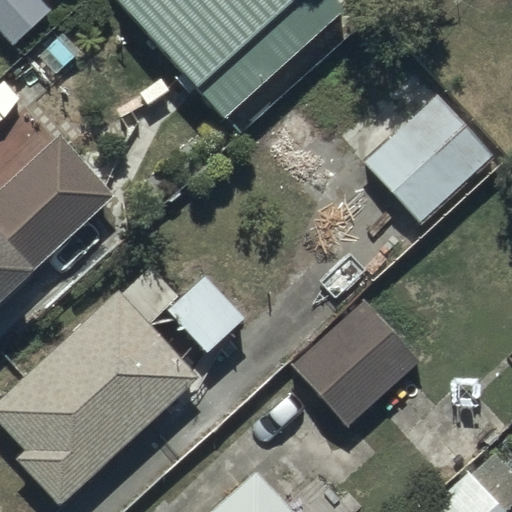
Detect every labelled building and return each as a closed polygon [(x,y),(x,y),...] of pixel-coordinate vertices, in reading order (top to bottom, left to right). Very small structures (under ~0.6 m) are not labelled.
[(40,0),(0,0),(0,31),(14,46),(51,11),(40,0)] [(120,0),(217,108),(337,2),(335,0),(120,0)] [(435,95),(363,162),(422,225),(494,159),(435,95)] [(0,279),(25,257),(28,259),(110,185),(58,128),(0,180),(0,279)] [(147,258),(118,285),(114,281),(0,388),(0,421),(21,444),(12,452),(55,497),(194,366),(145,314),(174,287),(147,258)] [(166,304),(203,342),(240,306),(202,268),(166,304)] [(359,295),(285,360),(339,421),(412,356),(359,295)] [(511,473),(489,448),(467,469),(462,464),(410,511),(505,511),(501,506),(511,495),(511,473)] [(296,511),(250,462),(195,511),(296,511)]
